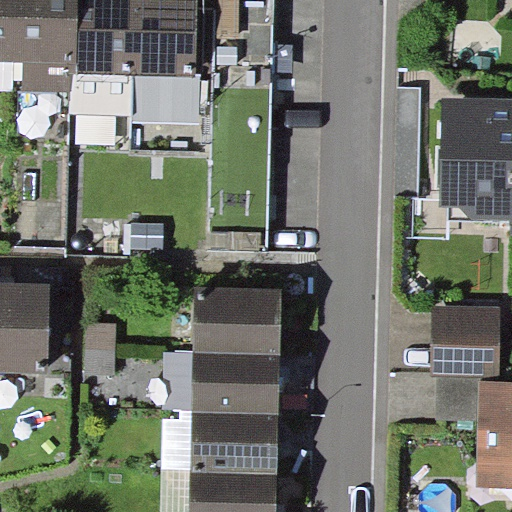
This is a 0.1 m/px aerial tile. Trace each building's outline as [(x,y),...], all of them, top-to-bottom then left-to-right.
[(0,0),(0,61),(14,62),(15,0),(0,0)] [(15,0),(14,62),(23,62),(77,63),(77,0),(15,0)] [(77,0),(77,63),(77,74),(136,76),(138,0),(77,0)] [(197,0),(138,0),(136,76),(195,76),(197,0)] [(275,0),(216,0),(208,249),(266,251),(275,0)] [(14,62),(0,61),(0,89),(13,90),(14,62)] [(77,63),(23,62),(23,89),(76,90),(77,74),(77,63)] [(135,114),(136,76),(77,74),(76,90),(75,112),(135,114)] [(511,98),(442,97),(440,207),(450,207),(449,218),(511,219),(511,98)] [(51,284),(0,281),(0,372),(38,374),(39,359),(49,360),(51,284)] [(282,289),(195,287),(194,353),(280,355),(282,289)] [(499,375),(498,306),(431,306),(431,375),(437,375),(480,375),(499,375)] [(117,324),(77,323),(76,373),(115,374),(117,324)] [(192,411),(194,353),(165,352),(164,411),(180,411),(192,411)] [(279,413),(280,355),(194,353),(192,411),(279,413)] [(478,419),(480,380),(480,375),(437,375),(436,418),(478,419)] [(477,487),(511,487),(511,381),(480,380),(478,419),(477,487)] [(191,471),(192,411),(180,411),(180,419),(163,418),(162,470),(191,471)] [(277,473),(279,413),(192,411),(191,471),(277,473)] [(190,511),(191,471),(162,470),(161,511),(190,511)] [(276,511),(277,473),(191,471),(190,511),(276,511)]
